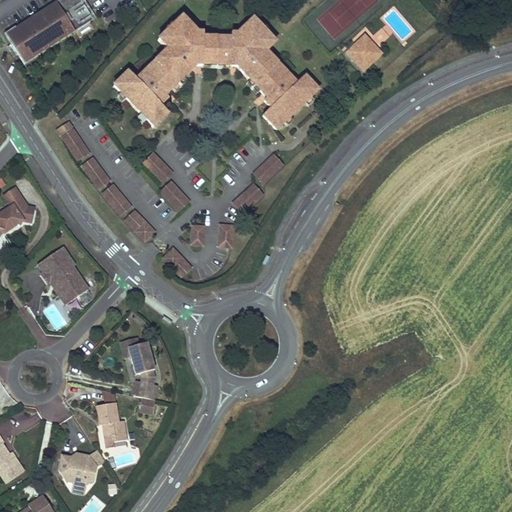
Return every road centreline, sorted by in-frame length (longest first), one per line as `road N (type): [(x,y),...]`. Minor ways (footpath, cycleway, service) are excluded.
road 1 (tertiary): [(511,60),(438,87),(386,123),(330,186),(263,303)]
road 2 (residential): [(33,138),(94,228),(134,267)]
road 3 (tertiary): [(228,384),(152,511)]
road 4 (tertiary): [(228,384),(258,385),(282,367),(285,323),(263,303)]
road 5 (unclassified): [(52,361),(134,267)]
